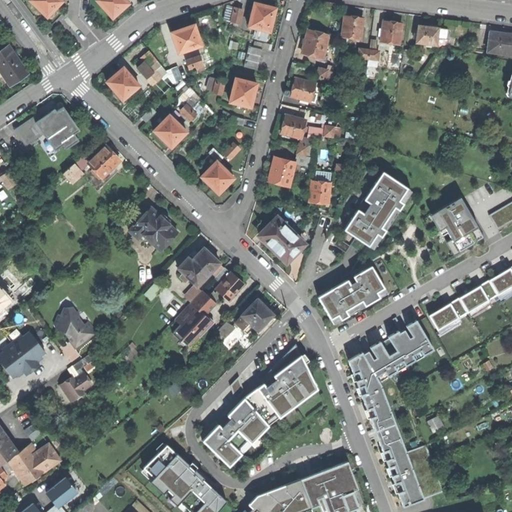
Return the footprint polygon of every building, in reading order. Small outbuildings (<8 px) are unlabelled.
[(31,0),(47,16),(62,0),(31,0)] [(97,0),(112,16),(120,9),(128,2),(126,0),(97,0)] [(254,3),(248,25),(269,30),(274,7),(264,5),(254,3)] [(231,21),(238,23),(242,9),(235,7),(231,21)] [(342,36),(360,38),(362,18),(355,17),(344,16),(342,36)] [(398,43),(401,23),(392,22),(383,21),(381,41),(398,43)] [(171,32),(178,52),(201,44),(194,24),(183,28),(171,32)] [(436,45),(446,47),(448,29),(434,27),(418,25),(417,33),(416,38),(416,42),(436,44),(436,45)] [(322,58),(328,34),(308,29),(306,38),(302,52),(322,58)] [(488,52),(511,54),(511,34),(511,35),(490,32),(488,52)] [(10,85),(28,73),(18,58),(10,45),(0,51),(0,75),(2,74),(10,85)] [(262,49),(249,46),(244,66),(257,69),(262,49)] [(358,57),(368,58),(369,50),(363,49),(362,52),(359,51),(358,57)] [(374,54),(375,51),(369,50),(368,58),(377,60),(378,54),(374,54)] [(185,60),(188,67),(202,62),(200,55),(185,60)] [(138,66),(147,77),(153,73),(143,61),(138,66)] [(292,62),(290,68),(303,72),(305,66),(292,62)] [(175,80),(188,75),(184,65),(178,68),(177,65),(171,68),(175,80)] [(334,66),(329,66),(328,70),(325,79),(332,81),(334,66)] [(122,99),(138,85),(123,67),(115,74),(107,81),(122,99)] [(289,75),(301,78),(303,72),(290,68),(289,75)] [(316,77),(325,79),(328,70),(323,69),(322,73),(318,71),(316,77)] [(224,79),(217,78),(213,92),(221,94),(224,79)] [(256,84),(236,78),(229,101),(250,106),(253,94),(256,84)] [(311,101),(315,84),(295,79),(293,85),(291,96),(311,101)] [(332,104),(337,105),(338,95),(330,94),(329,100),(332,100),(332,104)] [(180,110),(191,120),(196,114),(186,104),(180,110)] [(36,114),(14,130),(25,146),(43,134),(46,132),(56,146),(61,143),(62,145),(65,149),(79,140),(72,130),(76,127),(77,129),(78,128),(63,106),(56,111),(41,121),(39,119),(36,114)] [(146,122),(155,112),(150,107),(141,117),(146,122)] [(48,113),(39,119),(41,121),(56,111),(54,109),(48,113)] [(170,146),(185,131),(169,115),(154,130),(162,138),(170,146)] [(244,118),(231,116),(229,122),(243,125),(244,118)] [(306,121),(286,116),(284,123),(282,133),(301,138),(306,121)] [(310,133),(323,134),(324,126),(311,125),(310,133)] [(324,136),(333,137),(334,127),(329,126),(329,130),(325,129),(324,136)] [(55,151),(62,145),(61,143),(56,146),(46,132),(43,134),(55,151)] [(229,159),(239,148),(233,143),(223,153),(229,159)] [(307,147),(299,144),(297,150),(300,151),(300,155),(305,156),(307,147)] [(102,177),(119,160),(113,153),(105,145),(89,161),(83,154),(62,172),(72,184),(83,174),(78,168),(81,169),(88,163),(98,174),(97,176),(99,178),(101,176),(102,177)] [(289,185),(295,162),(275,157),(272,169),(269,180),(289,185)] [(228,173),(216,161),(201,176),(218,193),(233,177),(228,173)] [(339,173),(345,174),(346,165),(336,164),(336,169),(339,170),(339,173)] [(0,175),(0,176),(0,175),(0,184),(3,182),(4,184),(5,184),(9,189),(22,179),(13,166),(0,174),(0,175)] [(408,189),(378,170),(360,197),(366,201),(363,206),(360,211),(354,207),(339,228),(369,248),(408,189)] [(319,202),(327,203),(331,173),(315,171),(315,181),(312,180),(310,201),(319,202)] [(438,217),(433,220),(443,237),(448,233),(449,236),(451,239),(459,252),(484,237),(473,218),(471,219),(468,213),(469,212),(460,197),(435,212),(438,217)] [(511,201),(490,213),(498,227),(511,219),(511,201)] [(160,250),(177,231),(169,224),(170,222),(170,219),(167,216),(164,214),(161,214),(159,215),(150,206),(144,213),(143,213),(138,218),(139,219),(129,230),(137,238),(142,234),(160,250)] [(303,243),(277,218),(259,235),(272,248),(286,261),(303,243)] [(454,255),(459,252),(451,239),(446,242),(454,255)] [(177,268),(195,285),(197,286),(219,262),(210,254),(200,244),(177,268)] [(228,300),(244,283),(238,278),(224,265),(216,274),(222,280),(215,288),(228,300)] [(347,279),(317,296),(333,324),(387,293),(371,265),(353,276),(352,275),(348,278),(346,279),(347,279)] [(488,280),(497,295),(511,285),(511,265),(498,274),(495,276),(488,280)] [(459,298),(468,313),(488,300),(497,295),(488,280),(468,292),(465,294),(459,298)] [(195,285),(191,290),(196,296),(201,290),(197,286),(195,285)] [(511,285),(497,295),(500,299),(511,291),(511,285)] [(207,314),(216,303),(202,290),(175,318),(181,324),(173,332),(181,341),(184,337),(186,339),(194,331),(199,335),(200,337),(208,329),(204,326),(211,319),(211,318),(207,314)] [(185,297),(190,302),(196,296),(191,290),(185,297)] [(257,329),(272,314),(264,306),(266,304),(262,301),(259,297),(257,299),(257,298),(241,314),(257,329)] [(429,316),(438,331),(459,318),(468,313),(459,298),(439,310),(435,312),(429,316)] [(488,300),(468,313),(470,316),(491,304),(488,300)] [(75,347),(96,332),(88,322),(84,325),(77,316),(78,315),(72,307),(64,308),(63,317),(61,317),(55,323),(57,328),(69,334),(72,335),(69,339),(75,347)] [(461,321),(459,318),(438,331),(440,334),(461,321)] [(214,322),(211,319),(204,326),(208,329),(214,322)] [(217,333),(226,340),(235,326),(226,319),(217,333)] [(363,353),(377,376),(384,372),(387,376),(397,371),(394,365),(402,361),(405,365),(415,360),(412,355),(420,350),(423,355),(433,349),(416,320),(406,325),(412,336),(409,337),(404,329),(401,331),(399,332),(398,330),(387,336),(388,338),(382,342),(381,343),(379,341),(369,347),(375,357),(373,359),(368,351),(363,353)] [(191,344),(199,335),(194,331),(186,339),(191,344)] [(40,356),(45,352),(29,332),(23,337),(21,335),(11,342),(33,370),(39,365),(35,360),(40,356)] [(26,375),(33,370),(11,342),(1,350),(3,352),(0,353),(0,361),(13,378),(18,373),(22,370),(26,375)] [(259,381),(252,385),(254,388),(272,410),(276,416),(313,388),(298,352),(269,373),(273,378),(263,385),(259,381)] [(381,384),(377,376),(363,353),(361,352),(347,360),(355,381),(368,413),(390,471),(403,506),(423,499),(406,452),(381,384)] [(72,366),(76,372),(93,361),(88,355),(72,366)] [(488,370),(493,367),(489,360),(484,364),(488,370)] [(59,385),(71,402),(83,394),(82,391),(92,384),(83,372),(73,379),(72,377),(68,379),(59,385)] [(254,388),(242,397),(260,419),(272,410),(254,388)] [(214,423),(199,438),(227,466),(240,452),(227,438),(233,429),(247,441),(265,424),(260,419),(242,397),(240,395),(224,414),(226,417),(217,425),(214,423)] [(433,431),(445,427),(441,415),(429,419),(433,431)] [(24,430),(32,441),(43,433),(35,422),(24,430)] [(0,463),(17,452),(0,427),(0,463)] [(31,443),(10,458),(28,483),(65,456),(53,440),(37,451),(31,443)] [(210,511),(221,498),(199,478),(200,476),(190,468),(184,463),(171,452),(163,444),(140,465),(150,476),(146,479),(159,490),(163,487),(168,495),(167,497),(171,502),(175,500),(188,511),(210,511)] [(406,452),(423,499),(443,491),(425,446),(406,452)] [(0,474),(11,467),(7,461),(0,465),(0,487),(5,484),(0,476),(0,474)] [(365,511),(344,461),(298,477),(308,506),(322,503),(326,511),(365,511)] [(58,507),(60,506),(77,492),(64,477),(55,485),(46,492),(56,504),(58,507)] [(289,511),(305,507),(294,477),(253,494),(246,504),(249,506),(242,511),(289,511)] [(125,511),(152,511),(138,498),(125,511)] [(86,511),(95,506),(89,499),(74,511),(73,511),(86,511)] [(39,511),(32,503),(24,510),(20,511),(39,511)]
